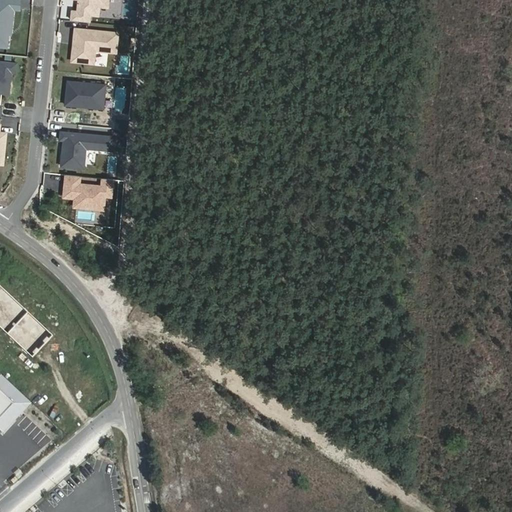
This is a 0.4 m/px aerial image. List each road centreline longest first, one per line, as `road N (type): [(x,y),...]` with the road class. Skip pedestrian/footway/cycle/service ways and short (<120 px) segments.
road 1 (track): [(437,511),(133,311),(109,299),(91,304)]
road 2 (residential): [(51,0),(32,181),(2,225)]
road 3 (tertiary): [(2,225),(66,273),(91,304),(109,335),(130,409)]
road 4 (residential): [(130,409),(103,419),(0,509)]
